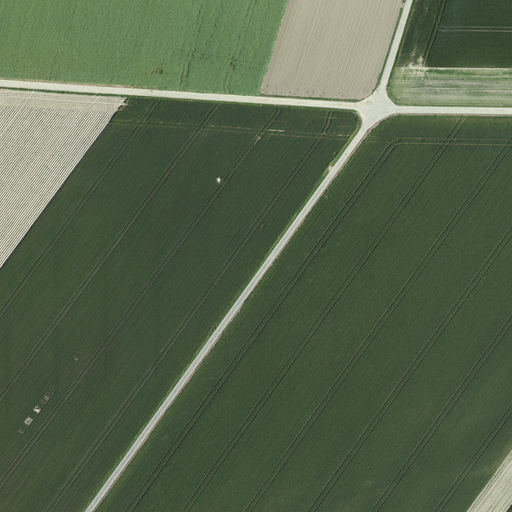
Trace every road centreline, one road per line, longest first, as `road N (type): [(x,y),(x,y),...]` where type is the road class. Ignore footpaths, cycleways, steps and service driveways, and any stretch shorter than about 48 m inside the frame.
road 1 (track): [(410,0),(376,108),(356,141),(91,511)]
road 2 (track): [(0,82),(511,110)]
